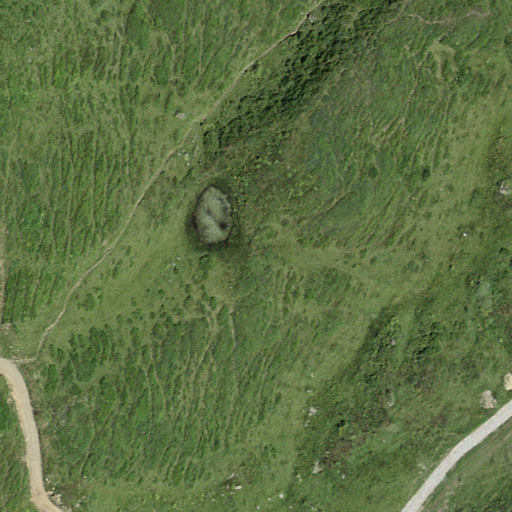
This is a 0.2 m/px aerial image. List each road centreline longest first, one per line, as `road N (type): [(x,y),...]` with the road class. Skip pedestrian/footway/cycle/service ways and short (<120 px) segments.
road 1 (track): [(55,511),(37,490),(16,382),(0,366)]
road 2 (track): [(511,405),(449,460),(411,511)]
